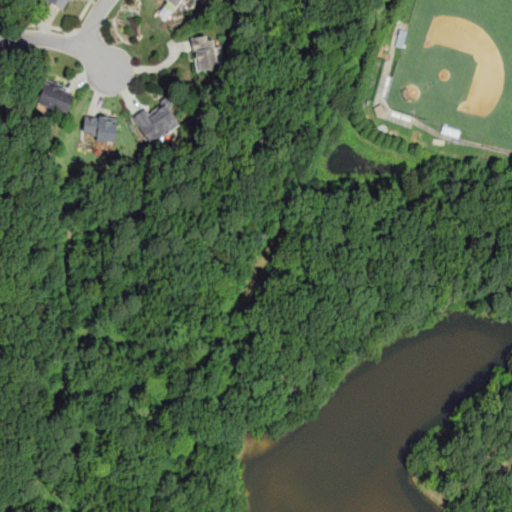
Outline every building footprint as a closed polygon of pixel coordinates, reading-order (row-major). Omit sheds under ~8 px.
[(46,0),(66,12),(73,0),(46,0)] [(164,0),(176,9),(183,0),(164,0)] [(195,71),(223,68),(220,36),(192,39),(195,71)] [(34,101),(67,114),(76,91),(43,79),(34,101)] [(164,99),(133,120),(151,146),(182,124),(164,99)] [(83,139),(116,139),(116,116),(83,116),(83,139)]
